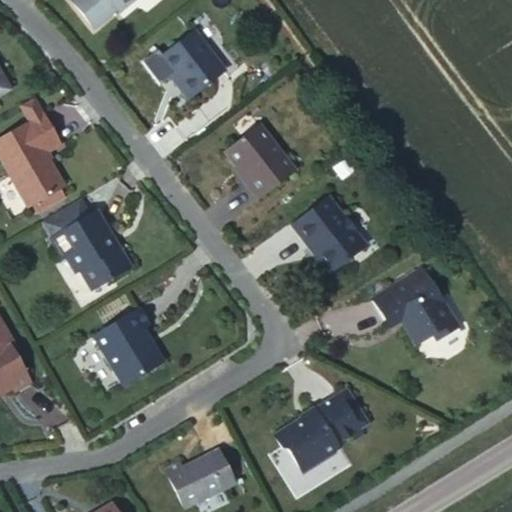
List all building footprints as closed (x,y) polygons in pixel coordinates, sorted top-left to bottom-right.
[(118,5),(124,0),(74,0),(92,22),(116,3),(118,5)] [(196,27),(162,54),(193,93),(227,67),(196,27)] [(45,141),(50,137),(61,131),(42,100),(0,125),(0,149),(29,197),(34,194),(61,178),(66,175),(50,147),(45,141)] [(259,122),(226,148),(239,165),(249,177),(247,179),(261,197),(297,168),(259,122)] [(55,145),(50,137),(45,141),(50,147),(55,145)] [(249,177),(239,165),(237,167),(247,179),(249,177)] [(65,185),(61,178),(34,194),(38,201),(65,185)] [(344,227),(349,223),(339,208),(337,209),(323,186),(283,210),(299,234),(301,232),(319,262),(353,241),(344,227)] [(82,187),(42,211),(49,224),(90,199),(82,187)] [(61,243),(63,242),(70,237),(79,253),(77,254),(92,274),(128,250),(95,196),(90,199),(49,224),(61,243)] [(360,237),(349,223),(344,227),(353,241),(360,237)] [(70,237),(63,242),(73,257),(77,254),(79,253),(70,237)] [(378,319),(382,317),(389,313),(393,320),(404,338),(422,327),(426,333),(447,320),(410,260),(360,292),(378,319)] [(129,300),(81,329),(112,379),(154,354),(133,322),(141,317),(129,300)] [(389,313),(382,317),(387,324),(393,320),(389,313)] [(0,388),(10,383),(13,389),(29,379),(7,344),(13,340),(0,318),(0,388)] [(329,428),(344,419),(355,412),(364,406),(342,371),(333,377),(310,392),(308,389),(299,395),(300,398),(266,418),(274,431),(281,433),(295,457),(327,437),(329,428)] [(355,412),(344,419),(349,425),(359,418),(355,412)] [(180,456),(165,465),(187,502),(236,472),(216,440),(182,460),(180,456)] [(119,511),(110,495),(82,511),(119,511)]
